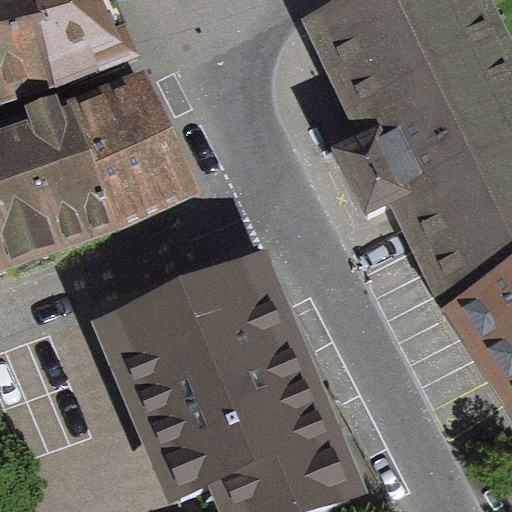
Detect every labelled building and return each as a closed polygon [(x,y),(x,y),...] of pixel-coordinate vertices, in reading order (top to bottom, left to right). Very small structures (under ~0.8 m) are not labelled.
[(0,0),(0,99),(4,98),(54,81),(27,0),(0,0)] [(116,0),(27,0),(54,81),(71,74),(139,51),(116,0)] [(390,191),(440,300),(511,256),(511,55),(495,23),(482,0),(374,0),(308,34),(359,133),(333,146),(363,205),(390,191)] [(151,73),(78,103),(112,186),(129,226),(202,196),(151,73)] [(71,74),(54,81),(4,98),(13,125),(44,217),(112,186),(78,103),(71,74)] [(0,235),(44,217),(13,125),(0,130),(0,235)] [(271,251),(94,321),(166,502),(209,485),(220,511),(294,511),(364,485),(271,251)] [(511,256),(440,300),(511,415),(511,256)]
